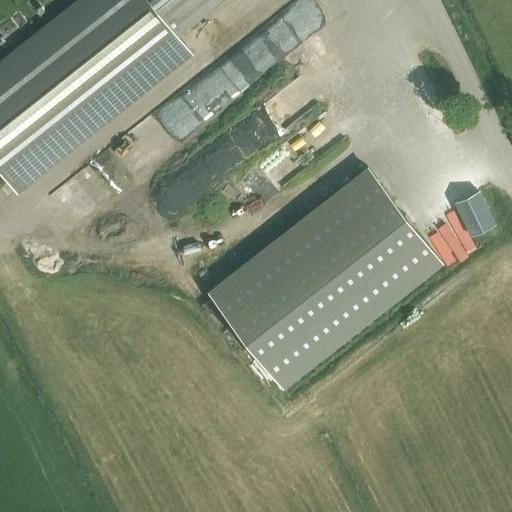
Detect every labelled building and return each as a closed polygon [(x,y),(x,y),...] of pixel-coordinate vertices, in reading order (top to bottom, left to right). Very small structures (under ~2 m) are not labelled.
[(78,0),(0,62),(0,167),(16,188),(190,50),(178,35),(221,0),(78,0)] [(300,82),(256,113),(271,135),(316,104),(300,82)] [(327,116),(297,133),(311,157),(341,140),(327,116)] [(367,166),(209,289),(284,386),(443,262),(367,166)] [(479,190),(454,202),(471,235),(496,223),(479,190)] [(434,222),(452,254),(472,243),(454,211),(434,222)]
